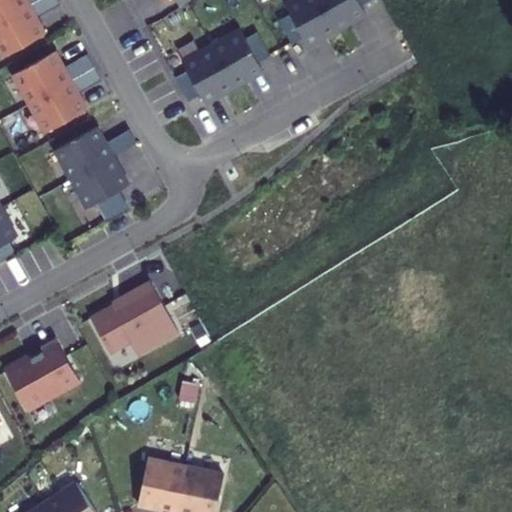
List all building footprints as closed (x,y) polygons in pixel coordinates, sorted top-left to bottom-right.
[(29,0),(27,1),(0,16),(0,47),(3,53),(43,30),(34,14),(57,0),(29,0)] [(0,0),(0,16),(27,1),(29,0),(0,0)] [(335,25),(321,0),(285,0),(284,1),(289,10),(277,17),(289,39),(301,32),(306,41),(335,25)] [(321,0),(335,25),(364,9),(359,0),(321,0)] [(244,35),(239,26),(210,42),(233,82),(262,66),(257,57),(269,50),(256,29),(244,35)] [(210,42),(181,58),(187,68),(174,74),(186,96),(199,89),(204,99),(233,82),(210,42)] [(53,48),(13,70),(29,99),(69,77),(94,63),(87,51),(62,65),(53,48)] [(69,77),(29,99),(45,128),(85,106),(76,89),(100,75),(94,63),(69,77)] [(95,123),(55,146),(71,175),(111,152),(136,139),(129,127),(104,140),(95,123)] [(257,151),(213,179),(229,205),(273,177),(257,151)] [(111,152),(71,175),(87,204),(96,199),(106,217),(128,204),(118,187),(127,181),(111,152)] [(0,205),(0,256),(14,249),(8,237),(15,233),(0,205)] [(151,280),(90,313),(109,348),(130,337),(137,350),(178,327),(151,280)] [(5,366),(25,403),(78,374),(55,333),(39,341),(42,346),(5,366)] [(169,506),(180,462),(149,451),(134,494),(169,506)] [(204,511),(217,474),(180,462),(169,506),(186,511),(204,511)] [(29,503),(35,511),(81,511),(61,481),(29,503)] [(35,511),(29,503),(16,511),(35,511)]
